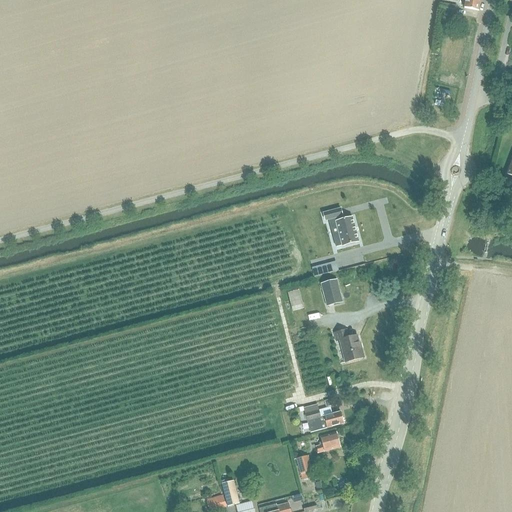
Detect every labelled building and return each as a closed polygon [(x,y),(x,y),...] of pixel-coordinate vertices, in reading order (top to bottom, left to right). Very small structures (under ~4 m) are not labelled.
[(479,11),(480,0),(465,0),(464,8),(479,11)] [(455,14),(457,6),(441,4),(440,12),(455,14)] [(342,220),(341,217),(343,216),(341,209),(323,213),(325,221),(328,220),(329,220),(331,227),(337,226),(339,235),(333,236),(336,247),(342,245),(342,246),(359,242),(352,217),(342,220)] [(327,306),(342,302),(337,280),(321,284),(327,306)] [(336,341),(339,340),(345,363),(364,358),(361,348),(360,348),(357,336),(349,338),(347,330),(334,334),(336,341)] [(344,424),(341,412),(321,417),(319,410),(317,405),(304,409),(310,433),(344,424)] [(320,446),(316,447),(318,453),(340,447),(337,433),(320,438),(322,443),(319,443),(320,446)] [(300,474),(301,474),(302,480),(310,478),(308,472),(312,471),(308,456),(296,459),(300,474)] [(233,481),(222,484),(228,507),(239,504),(233,481)] [(209,511),(226,507),(223,496),(206,500),(209,511)] [(252,502),(236,506),(237,511),(254,511),(254,509),(252,502)] [(290,511),(288,503),(277,506),(276,504),(259,509),(259,511),(290,511)]
